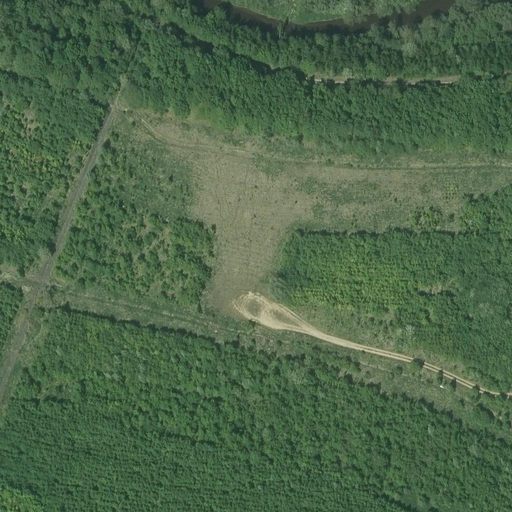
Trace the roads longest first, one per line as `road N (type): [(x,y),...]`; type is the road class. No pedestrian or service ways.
road 1 (track): [(86,0),(300,77),(387,86),(511,80)]
road 2 (track): [(511,410),(312,339),(260,305),(247,308),(254,325)]
